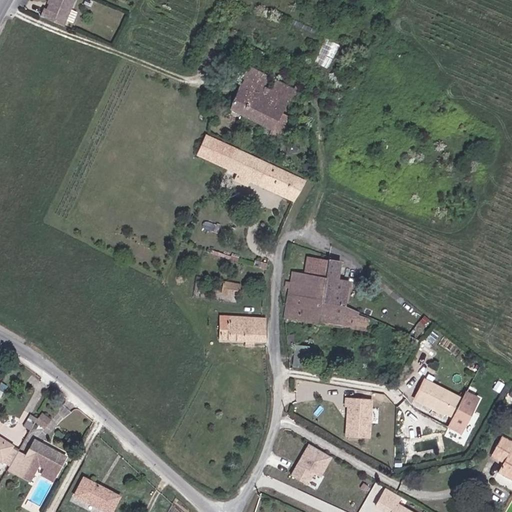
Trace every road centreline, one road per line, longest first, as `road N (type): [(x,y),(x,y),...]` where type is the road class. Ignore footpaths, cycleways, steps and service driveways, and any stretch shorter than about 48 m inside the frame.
road 1 (residential): [(233,511),(279,437),(281,243)]
road 2 (unclassified): [(209,511),(0,331)]
